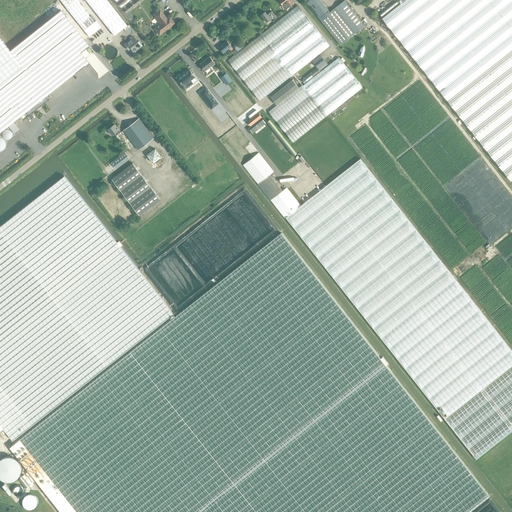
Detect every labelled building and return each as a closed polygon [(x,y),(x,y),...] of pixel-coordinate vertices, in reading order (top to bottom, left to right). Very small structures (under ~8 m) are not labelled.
[(67,9),(75,20),(79,25),(89,16),(77,1),(77,0),(85,0),(102,20),(114,35),(127,25),(106,0),(59,0),(67,9)] [(293,3),(290,0),(280,0),(279,1),(286,9),(290,6),(290,5),(293,3)] [(308,0),(307,1),(320,18),(329,10),(320,0),(308,0)] [(365,25),(361,20),(344,0),(329,12),(322,17),(343,43),(365,25)] [(511,0),(398,0),(401,3),(382,18),(447,100),(511,181),(511,179),(511,0)] [(297,5),(279,20),(265,31),(297,71),(329,45),(322,36),(305,15),(297,5)] [(0,131),(22,115),(26,112),(28,115),(37,108),(36,107),(39,105),(40,106),(49,99),(46,96),(50,93),(49,93),(75,72),(75,73),(85,65),(85,66),(89,63),(81,52),(88,46),(89,45),(60,10),(11,49),(23,64),(22,65),(12,53),(0,37),(0,131)] [(154,29),(159,35),(174,23),(172,20),(169,22),(160,10),(154,14),(156,18),(158,17),(162,22),(154,29)] [(271,19),(272,20),(276,17),(275,16),(275,15),(272,11),(268,14),(266,11),(261,15),(267,22),(271,19)] [(90,17),(80,25),(89,36),(100,27),(95,21),(94,22),(90,17)] [(260,100),(292,75),(261,35),(228,60),(260,100)] [(141,47),(133,37),(124,45),(128,50),(130,49),(133,53),(141,47)] [(239,40),(233,45),(238,52),(244,47),(239,40)] [(229,48),(230,51),(233,48),(227,41),(219,47),(223,52),(229,48)] [(117,53),(117,51),(116,49),(115,48),(115,47),(114,46),(112,46),(111,45),(110,45),(108,45),(107,46),(106,46),(104,47),(103,49),(103,50),(102,51),(102,53),(103,54),(103,56),(104,57),(105,58),(106,59),(107,60),(108,60),(110,60),(112,60),(113,59),(114,58),(115,58),(116,57),(116,55),(117,54),(117,53)] [(305,83),(314,76),(328,64),(320,54),(313,60),(318,67),(302,80),(305,83)] [(215,63),(210,56),(206,59),(206,60),(201,64),(206,70),(215,63)] [(128,65),(128,64),(128,63),(127,62),(127,61),(126,59),(125,58),(123,58),(122,57),(120,57),(119,57),(118,57),(116,58),(115,59),(114,60),(113,61),(112,63),(112,64),(112,66),(113,67),(113,69),(114,69),(115,70),(116,71),(118,72),(119,72),(120,72),(122,72),(123,71),(125,70),(126,69),(127,68),(127,66),(128,65)] [(362,88),(339,57),(307,83),(303,86),(302,85),(299,88),(292,80),(270,97),(277,105),(268,112),(293,143),(362,88)] [(190,69),(178,78),(184,85),(188,83),(189,85),(193,83),(191,80),(195,77),(190,69)] [(227,73),(221,77),(226,85),(232,80),(227,73)] [(208,91),(202,95),(212,108),(218,104),(208,91)] [(256,114),(247,121),(251,126),(262,117),(258,112),(256,114)] [(153,138),(139,119),(124,130),(138,149),(153,138)] [(263,120),(250,129),(253,133),(265,124),(263,120)] [(135,145),(123,130),(121,132),(119,130),(115,124),(108,129),(112,135),(114,133),(128,150),(135,145)] [(154,147),(145,154),(152,163),(161,156),(154,147)] [(259,152),(243,165),(258,184),(271,200),(285,218),(286,217),(382,338),(446,418),(477,458),(511,430),(511,349),(456,279),(360,158),(301,205),(287,187),(283,191),(270,174),(274,171),(259,152)] [(125,153),(112,163),(116,169),(130,159),(125,153)] [(139,215),(160,199),(133,163),(112,179),(139,215)] [(0,226),(0,431),(4,428),(13,440),(173,313),(101,222),(64,176),(0,226)] [(10,447),(61,511),(469,511),(490,496),(386,365),(388,364),(383,357),(381,358),(282,233),(10,447)] [(11,456),(9,456),(7,456),(6,456),(4,457),(3,458),(2,458),(0,459),(0,477),(0,478),(2,479),(3,479),(4,480),(6,481),(7,481),(9,481),(11,481),(12,481),(14,480),(15,479),(16,479),(18,478),(19,476),(20,475),(20,474),(21,472),(21,471),(21,469),(21,468),(21,466),(21,465),(20,463),(20,462),(19,461),(18,459),(16,458),(15,458),(14,457),(12,456),(11,456)] [(14,487),(17,493),(23,490),(20,484),(14,487)]
